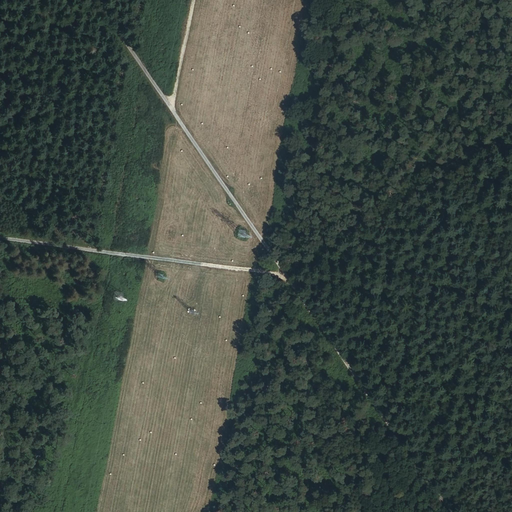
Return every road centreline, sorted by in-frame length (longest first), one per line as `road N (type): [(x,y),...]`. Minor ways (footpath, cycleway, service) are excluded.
road 1 (track): [(97,0),(284,271)]
road 2 (track): [(284,271),(449,511)]
road 3 (track): [(284,271),(0,238)]
